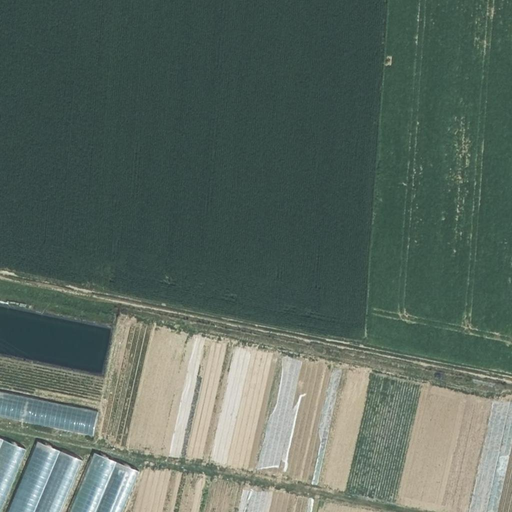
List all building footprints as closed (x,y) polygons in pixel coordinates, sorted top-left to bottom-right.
[(0,511),(27,449),(4,439),(0,448),(0,511)] [(35,511),(61,450),(38,441),(7,511),(35,511)] [(61,511),(84,460),(61,450),(35,511),(61,511)] [(97,511),(118,462),(95,452),(70,511),(97,511)] [(124,511),(141,471),(118,462),(97,511),(124,511)]
